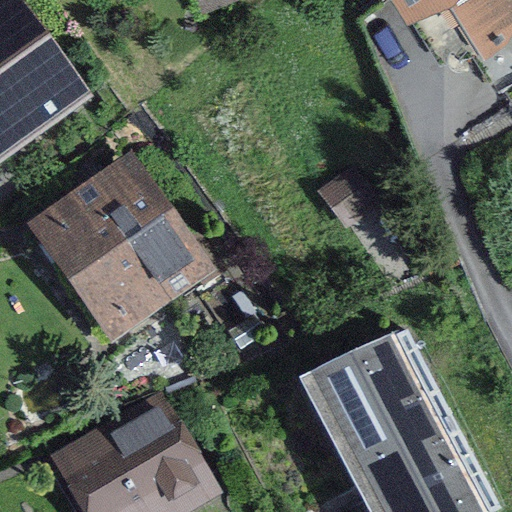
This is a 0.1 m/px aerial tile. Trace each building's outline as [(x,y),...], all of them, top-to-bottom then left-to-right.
[(0,0),(0,160),(93,93),(24,0),(0,0)] [(229,0),(199,0),(202,10),(229,0)] [(511,0),(404,0),(415,16),(441,0),(456,0),(488,51),(511,35),(511,0)] [(218,265),(132,147),(30,219),(116,338),(218,265)] [(382,201),(353,161),(326,181),(355,221),(382,201)] [(491,511),(492,511),(490,507),(498,503),(409,328),(401,332),(399,327),(307,373),(377,511),(491,511)] [(187,511),(223,490),(161,389),(53,455),(61,468),(53,473),(76,511),(187,511)]
